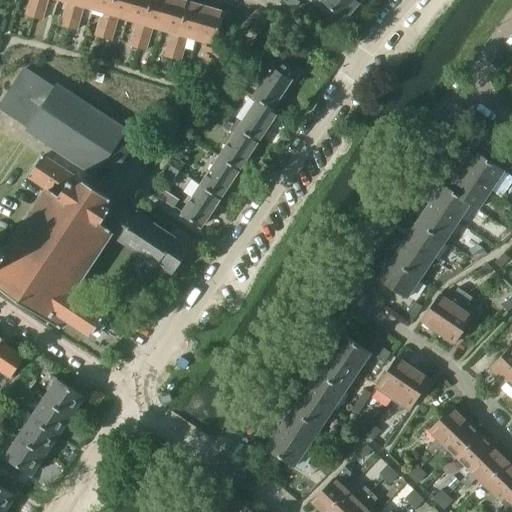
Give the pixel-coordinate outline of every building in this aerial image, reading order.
[(30,0),(26,16),(34,18),(38,0),(30,0)] [(38,0),(34,18),(41,20),(47,0),(38,0)] [(76,0),(63,0),(68,1),(61,26),(68,28),(76,0)] [(94,0),(76,0),(68,28),(76,31),(83,6),(92,9),(94,0)] [(113,0),(94,0),(92,9),(102,12),(95,36),(102,38),(113,0)] [(132,0),(113,0),(102,38),(110,41),(118,16),(127,19),(132,0)] [(151,0),(132,0),(127,19),(137,22),(130,46),(138,49),(151,0)] [(171,0),(151,0),(138,49),(145,51),(152,26),(163,29),(171,0)] [(188,3),(177,0),(171,0),(163,29),(172,32),(164,57),(172,59),(188,3)] [(358,3),(354,0),(320,0),(343,20),(358,3)] [(206,8),(188,3),(172,59),(180,61),(187,36),(197,39),(206,8)] [(224,13),(206,8),(197,39),(207,42),(203,58),(222,64),(229,40),(217,37),(224,13)] [(260,33),(251,44),(257,48),(265,37),(260,33)] [(253,97),(258,101),(271,110),(272,108),(295,73),(277,61),(276,61),(269,56),(253,80),(260,85),(253,97)] [(25,131),(96,177),(98,173),(107,179),(113,169),(116,171),(129,151),(126,149),(132,140),(124,134),(126,130),(56,84),(54,88),(25,69),(0,106),(0,108),(28,127),(25,131)] [(103,84),(104,77),(105,75),(91,72),(89,80),(103,84)] [(237,120),(233,126),(257,142),(276,112),(272,108),(271,110),(258,101),(242,124),(237,120)] [(214,102),(208,110),(217,115),(222,108),(214,102)] [(217,115),(208,110),(204,115),(212,121),(217,115)] [(236,134),(219,158),(237,170),(257,142),(233,126),(230,130),(236,134)] [(503,171),(475,152),(472,150),(459,169),(462,172),(490,190),(503,171)] [(67,295),(110,231),(123,211),(109,201),(111,199),(78,177),(76,179),(42,156),(28,177),(48,190),(6,254),(0,249),(0,288),(60,329),(67,318),(91,335),(102,318),(67,295)] [(219,158),(201,186),(219,198),(237,170),(219,158)] [(175,159),(170,166),(179,172),(184,165),(175,159)] [(179,172),(170,166),(166,172),(175,178),(179,172)] [(490,190),(462,172),(459,169),(447,187),(450,190),(450,191),(470,204),(469,204),(477,210),(490,190)] [(442,184),(430,203),(458,222),(469,204),(470,204),(450,191),(450,190),(447,187),(442,184)] [(200,227),(219,198),(201,186),(181,215),(200,227)] [(162,189),(157,196),(174,207),(178,201),(162,189)] [(430,203),(417,222),(445,240),(458,222),(430,203)] [(170,235),(136,213),(133,217),(123,211),(110,231),(160,265),(156,272),(167,279),(172,272),(172,273),(193,242),(174,229),(170,235)] [(417,222),(404,241),(432,260),(445,240),(417,222)] [(511,223),(499,236),(504,241),(511,233),(511,223)] [(404,241),(391,261),(419,280),(432,260),(404,241)] [(468,250),(476,262),(486,255),(483,249),(476,244),(468,250)] [(495,262),(500,268),(509,259),(503,254),(495,262)] [(391,261),(378,279),(406,298),(419,280),(391,261)] [(477,272),(483,277),(491,269),(486,263),(477,272)] [(459,264),(449,270),(453,277),(463,271),(459,264)] [(438,278),(442,284),(453,277),(449,270),(438,278)] [(421,321),(437,332),(465,293),(457,288),(448,301),(439,295),(421,321)] [(465,293),(437,332),(454,344),(472,317),(463,311),(472,298),(465,293)] [(408,312),(415,317),(422,307),(414,302),(408,312)] [(502,307),(507,312),(511,307),(507,302),(502,307)] [(342,334),(329,354),(357,372),(370,353),(342,334)] [(6,343),(0,338),(0,389),(1,390),(23,357),(4,345),(6,343)] [(490,367),(504,381),(511,373),(511,344),(490,367)] [(390,353),(383,348),(376,358),(383,363),(390,353)] [(329,354),(316,373),(344,391),(357,372),(329,354)] [(375,389),(392,400),(413,369),(396,357),(375,389)] [(429,380),(413,369),(392,400),(408,411),(429,380)] [(316,373),(303,392),(331,411),(344,391),(316,373)] [(70,417),(83,397),(57,379),(49,374),(46,379),(51,382),(49,385),(52,387),(43,399),(70,417)] [(15,392),(24,399),(29,393),(20,386),(15,392)] [(365,390),(358,400),(364,404),(371,394),(365,390)] [(303,392),(291,410),(319,428),(331,411),(303,392)] [(70,417),(43,399),(32,416),(27,412),(26,415),(58,436),(70,417)] [(364,404),(358,400),(351,410),(357,414),(364,404)] [(433,455),(438,450),(466,421),(451,407),(429,430),(437,437),(426,449),(433,455)] [(291,410),(279,429),(307,447),(319,428),(291,410)] [(0,423),(5,427),(10,420),(0,412),(0,423)] [(58,436),(26,415),(24,417),(29,421),(17,438),(44,456),(58,436)] [(466,421),(438,450),(443,456),(449,449),(457,457),(480,434),(466,421)] [(369,422),(361,430),(367,436),(375,427),(369,422)] [(375,427),(367,436),(372,440),(380,432),(375,427)] [(266,448),(294,467),(307,447),(279,429),(266,448)] [(493,447),(480,434),(457,457),(465,465),(459,471),(465,477),(493,447)] [(44,456),(17,438),(5,458),(16,465),(8,476),(16,481),(23,470),(31,476),(44,456)] [(347,438),(342,443),(350,452),(356,446),(347,438)] [(350,452),(342,443),(337,448),(345,457),(350,452)] [(366,445),(357,453),(363,459),(371,450),(366,445)] [(465,477),(460,482),(466,488),(477,476),(484,483),(485,483),(507,461),(493,447),(465,477)] [(507,461),(485,483),(484,483),(485,483),(484,484),(491,492),(480,503),(487,510),(492,505),(511,484),(511,467),(507,462),(508,462),(507,461)] [(326,476),(334,468),(329,462),(320,471),(326,476)] [(406,473),(411,478),(419,469),(414,464),(406,473)] [(379,474),(384,479),(393,470),(387,465),(379,474)] [(311,501),(321,511),(327,511),(347,492),(340,485),(351,474),(344,467),(311,501)] [(393,470),(384,479),(389,484),(398,475),(393,470)] [(411,478),(417,483),(425,475),(420,470),(411,478)] [(0,511),(4,511),(15,496),(8,492),(16,481),(8,476),(4,473),(0,478),(0,511)] [(511,484),(492,505),(497,510),(504,504),(511,511),(511,510),(511,484)] [(347,492),(327,511),(352,511),(371,493),(364,486),(353,498),(347,492)] [(413,490),(404,499),(410,504),(418,495),(413,490)] [(441,490),(432,498),(438,504),(446,495),(441,490)] [(371,493),(352,511),(368,511),(366,510),(377,499),(371,493)] [(423,500),(418,495),(410,504),(415,509),(423,500)] [(438,504),(444,509),(452,501),(447,495),(438,504)]
